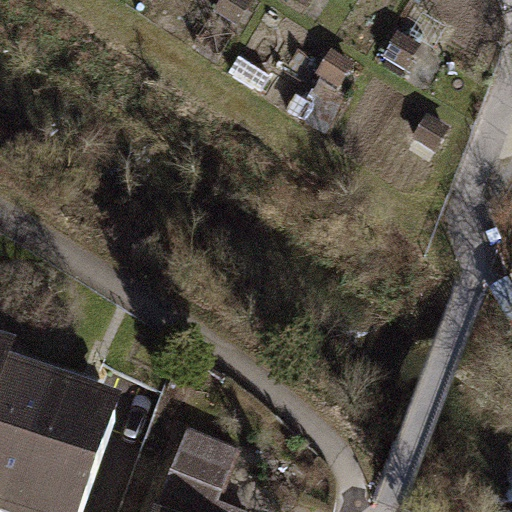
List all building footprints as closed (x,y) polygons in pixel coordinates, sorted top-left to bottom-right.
[(264,0),(232,0),(229,6),(253,20),(264,0)] [(426,54),(402,40),(391,60),(415,74),(426,54)] [(356,64),(335,52),(321,77),(342,89),(356,64)] [(456,135),(433,122),(421,143),(444,156),(456,135)] [(0,504),(22,511),(77,511),(108,424),(58,407),(63,393),(20,378),(23,368),(0,359),(0,504)] [(238,455),(192,438),(165,511),(230,511),(219,508),(238,455)]
